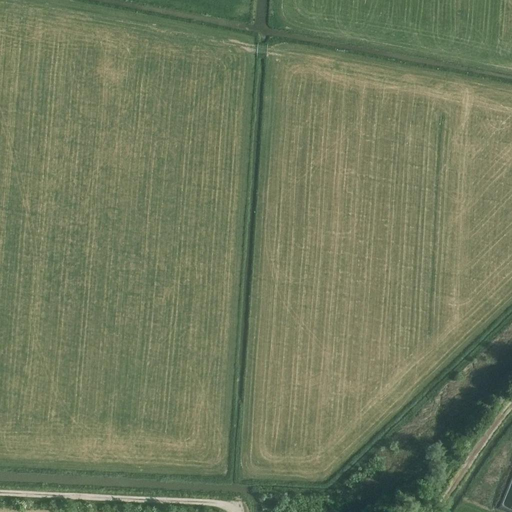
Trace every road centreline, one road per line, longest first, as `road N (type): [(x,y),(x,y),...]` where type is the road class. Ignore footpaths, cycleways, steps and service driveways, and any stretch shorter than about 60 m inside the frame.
road 1 (track): [(239,511),(240,505),(0,492)]
road 2 (track): [(511,409),(439,511)]
